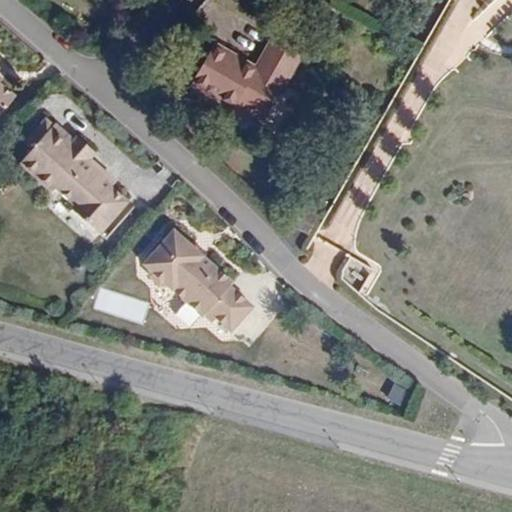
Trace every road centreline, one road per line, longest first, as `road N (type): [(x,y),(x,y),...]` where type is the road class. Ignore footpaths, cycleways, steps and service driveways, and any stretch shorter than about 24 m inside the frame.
road 1 (residential): [(511,462),(499,424),(280,250),(98,87)]
road 2 (residential): [(511,462),(449,455),(0,338)]
road 3 (residential): [(98,87),(0,0)]
road 4 (residential): [(98,87),(181,0)]
